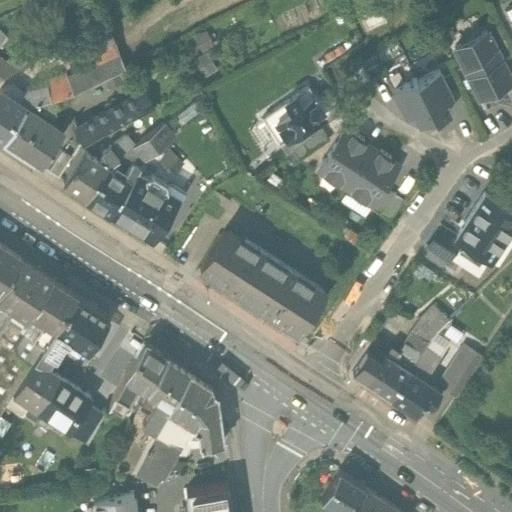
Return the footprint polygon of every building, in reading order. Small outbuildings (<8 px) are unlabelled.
[(200,19),(195,8),(177,17),(182,27),(200,19)] [(49,97),(72,89),(104,74),(123,64),(117,51),(112,35),(107,23),(90,31),(96,43),(84,49),(89,62),(67,71),(63,69),(39,77),(40,82),(45,80),(49,97)] [(213,43),(204,27),(192,34),(200,49),(213,43)] [(511,79),(486,29),(453,45),(478,95),(490,89),(492,94),(503,89),(501,84),(511,79)] [(64,59),(84,49),(96,43),(90,31),(58,46),(64,59)] [(16,68),(28,62),(13,50),(4,61),(16,68)] [(215,68),(205,50),(193,57),(203,74),(215,68)] [(0,75),(16,68),(4,61),(0,57),(0,75)] [(124,78),(121,72),(126,69),(123,64),(104,74),(109,85),(124,78)] [(438,68),(416,79),(433,113),(434,117),(449,109),(444,99),(452,95),(442,76),(438,68)] [(442,76),(452,95),(461,91),(451,72),(442,76)] [(433,113),(416,79),(414,76),(391,87),(405,114),(412,110),(418,121),(433,113)] [(39,99),(49,97),(45,80),(40,82),(27,85),(18,98),(24,103),(39,99)] [(0,136),(2,137),(24,103),(18,98),(12,95),(18,87),(12,82),(0,86),(0,136)] [(324,111),(327,103),(323,96),(313,94),(307,85),(261,115),(278,141),(303,125),(324,111)] [(152,105),(143,87),(75,123),(74,125),(82,141),(152,105)] [(55,109),(39,99),(24,103),(2,137),(39,162),(62,128),(48,119),(55,109)] [(163,120),(131,142),(133,144),(142,156),(172,133),(163,120)] [(303,125),(278,141),(285,152),(291,148),(309,136),(303,125)] [(309,136),(291,148),(298,157),(328,138),(321,128),(309,136)] [(342,128),(317,166),(344,184),(370,145),(361,140),(363,137),(353,131),(351,133),(342,128)] [(85,193),(106,162),(107,160),(109,161),(133,144),(131,142),(124,132),(100,149),(102,151),(98,157),(83,146),(62,178),(85,193)] [(181,184),(197,166),(168,141),(158,152),(168,161),(163,167),(181,184)] [(370,145),(344,184),(371,202),(382,185),(397,163),(388,158),(390,155),(380,149),(378,151),(370,145)] [(57,174),(70,154),(61,147),(48,168),(57,174)] [(122,172),(106,162),(85,193),(108,209),(135,169),(139,164),(130,159),(122,172)] [(135,169),(108,209),(150,236),(177,195),(166,189),(165,180),(151,172),(143,173),(135,169)] [(402,199),(382,185),(371,202),(369,205),(389,219),(402,199)] [(229,199),(211,187),(198,207),(216,219),(229,199)] [(511,210),(484,191),(455,234),(454,235),(462,240),(457,247),(476,259),(481,252),(489,258),(511,224),(511,223),(505,219),(511,210)] [(454,235),(455,234),(442,226),(428,247),(448,261),(457,247),(462,240),(454,235)] [(198,266),(297,333),(324,293),(245,239),(242,244),(222,231),(198,266)] [(200,258),(208,240),(192,232),(183,250),(200,258)] [(0,284),(20,254),(0,240),(0,284)] [(76,291),(20,254),(0,284),(0,295),(15,306),(27,313),(30,307),(43,316),(31,333),(43,340),(55,323),(76,291)] [(108,313),(76,291),(55,323),(63,328),(87,344),(108,313)] [(460,300),(452,292),(444,300),(452,307),(460,300)] [(403,341),(419,351),(427,339),(432,334),(447,318),(432,303),(419,316),(403,341)] [(0,405),(12,387),(33,354),(43,340),(31,333),(43,316),(30,307),(27,313),(15,306),(0,327),(0,405)] [(43,340),(33,354),(44,361),(49,359),(63,338),(61,337),(60,332),(63,328),(55,323),(43,340)] [(424,378),(447,343),(432,334),(427,339),(419,351),(389,396),(414,413),(422,400),(430,405),(441,389),(424,378)] [(131,376),(148,387),(167,353),(143,337),(108,401),(119,408),(131,383),(131,376)] [(352,370),(389,396),(419,351),(403,341),(393,357),(377,347),(373,353),(366,348),(352,370)] [(452,370),(442,384),(455,393),(481,355),(464,343),(447,367),(452,370)] [(142,418),(154,427),(187,366),(167,353),(148,387),(158,394),(154,397),(142,418)] [(12,387),(35,404),(58,371),(44,361),(33,354),(12,387)] [(161,471),(176,445),(184,450),(189,441),(221,437),(215,389),(210,381),(187,366),(154,427),(132,465),(153,477),(158,469),(161,471)] [(89,391),(58,371),(35,404),(67,425),(89,391)] [(320,494),(345,511),(364,483),(338,467),(320,494)] [(182,484),(185,511),(231,511),(227,478),(182,484)] [(346,511),(406,511),(364,483),(345,511),(346,511)] [(92,493),(94,511),(96,511),(135,507),(132,488),(92,493)]
